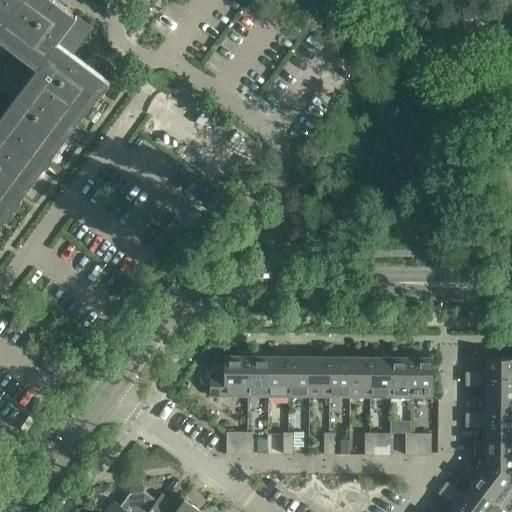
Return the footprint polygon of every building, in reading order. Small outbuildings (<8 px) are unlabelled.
[(0,0),(0,31),(23,0),(0,0)] [(74,55),(94,28),(70,12),(55,0),(23,0),(0,31),(0,33),(34,59),(40,63),(24,84),(72,120),(104,78),(74,55)] [(0,132),(40,163),(72,120),(24,84),(0,116),(0,132)] [(0,199),(8,205),(40,163),(0,132),(0,199)] [(246,184),(258,167),(248,159),(235,176),(246,184)] [(0,216),(8,205),(0,199),(0,216)] [(248,396),(248,352),(242,352),(242,353),(239,356),(225,356),(225,366),(210,366),(210,396),(248,396)] [(267,396),(268,356),(257,355),(254,353),(254,352),(248,352),(248,396),(267,396)] [(289,396),(289,353),(283,353),(280,356),(268,356),(267,396),(289,396)] [(309,396),(309,356),(298,356),(295,353),(289,353),(289,396),(309,396)] [(330,396),(330,353),(324,353),(324,354),(321,356),(309,356),(309,396),(330,396)] [(350,396),(350,356),(339,356),(336,354),(336,353),(330,353),(330,396),(350,396)] [(371,397),(371,353),(364,353),(364,354),(362,356),(350,356),(350,396),(371,397)] [(391,397),(391,356),(379,356),(377,354),(377,353),(371,353),(371,397),(391,397)] [(411,397),(411,353),(405,353),(405,354),(403,356),(391,356),(391,397),(411,397)] [(432,397),(432,357),(420,357),(418,354),(411,353),(411,397),(432,397)] [(487,378),(511,378),(511,357),(487,357),(487,370),(487,378)] [(487,387),(487,378),(487,370),(484,372),(477,372),(477,385),(484,385),(487,387)] [(477,385),(477,372),(467,372),(467,385),(477,385)] [(511,399),(511,378),(487,378),(487,387),(487,399),(511,399)] [(511,419),(511,399),(487,399),(487,411),(486,419),(511,419)] [(486,428),(486,419),(487,411),(484,413),(476,413),(476,425),(484,426),(486,428)] [(476,425),(476,413),(466,413),(466,425),(476,425)] [(511,439),(511,419),(486,419),(486,428),(486,439),(511,439)] [(240,443),(240,432),(227,432),(227,454),(240,454),(240,443)] [(253,443),(253,432),(240,432),(240,443),(253,443)] [(294,443),(294,432),(283,432),(283,443),(294,443)] [(334,443),(335,432),(324,432),(324,443),(334,443)] [(375,444),(375,433),(365,432),(365,443),(375,444)] [(390,455),(391,433),(375,433),(375,444),(375,455),(390,455)] [(416,444),(416,433),(406,433),(406,444),(416,444)] [(431,455),(431,433),(416,433),(416,444),(416,455),(431,455)] [(511,472),(511,439),(486,439),(474,439),(474,453),(482,454),(485,456),(483,460),(480,460),(480,462),(511,472)] [(253,454),(253,443),(240,443),(240,454),(253,454)] [(294,454),(294,443),(283,443),(283,454),(294,454)] [(334,454),(334,443),(324,443),(324,454),(334,454)] [(375,455),(375,444),(365,443),(365,454),(375,455)] [(416,455),(416,444),(406,444),(406,455),(416,455)] [(471,484),(503,508),(511,495),(511,472),(480,462),(479,463),(482,465),(480,469),(476,470),(470,465),(462,477),(471,484)] [(174,511),(179,506),(162,494),(157,500),(144,490),(142,482),(129,484),(130,492),(120,505),(114,500),(105,511),(174,511)] [(448,498),(455,489),(447,483),(440,492),(448,498)] [(471,484),(465,493),(459,500),(476,511),(499,511),(503,508),(471,484)] [(454,506),(459,500),(465,493),(461,493),(455,489),(448,498),(454,503),(454,506)] [(202,511),(184,499),(179,506),(174,511),(202,511)] [(476,511),(459,500),(454,506),(450,511),(476,511)]
